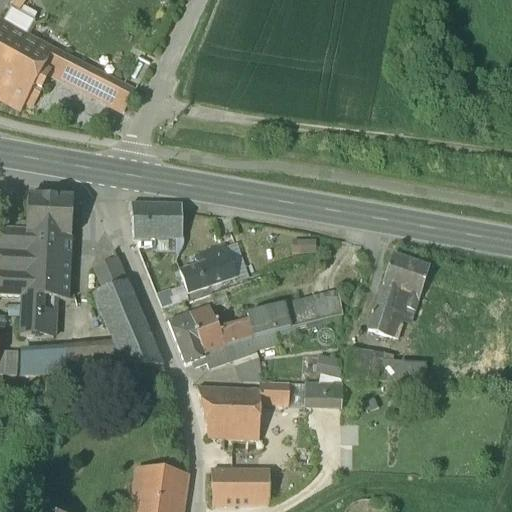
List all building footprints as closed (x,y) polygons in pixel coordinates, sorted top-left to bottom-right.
[(9,12),(0,27),(24,41),(33,25),(9,12)] [(0,102),(20,113),(34,88),(42,74),(51,56),(49,55),(24,41),(0,27),(0,102)] [(51,56),(42,74),(49,77),(53,79),(64,59),(50,53),(49,55),(51,56)] [(53,79),(123,115),(133,95),(64,59),(53,79)] [(41,92),(49,77),(42,74),(34,88),(41,92)] [(54,303),(67,303),(72,203),(26,201),(25,227),(25,235),(22,301),(54,303)] [(132,243),(181,243),(181,242),(181,214),(181,208),(129,207),(132,243)] [(10,232),(10,234),(25,235),(25,227),(18,226),(10,232)] [(0,300),(20,301),(22,301),(25,235),(10,234),(0,233),(0,300)] [(289,240),(287,251),(309,254),(311,243),(289,240)] [(178,275),(187,297),(188,297),(235,281),(235,280),(223,248),(201,255),(204,266),(178,275)] [(367,335),(394,344),(401,324),(409,326),(412,316),(414,316),(428,271),(391,259),(367,335)] [(92,270),(101,294),(113,289),(126,284),(120,269),(116,260),(92,270)] [(246,275),(249,284),(259,280),(256,271),(246,275)] [(188,297),(190,304),(238,288),(235,280),(235,281),(188,297)] [(92,298),(113,349),(47,354),(50,377),(123,371),(123,372),(161,369),(126,284),(113,289),(101,294),(92,298)] [(223,352),(250,344),(276,337),(289,334),(330,323),(340,321),(341,321),(336,296),(282,309),(246,319),(247,325),(217,333),(223,352)] [(54,303),(22,301),(20,301),(18,340),(52,342),(54,303)] [(208,310),(188,317),(203,359),(223,352),(217,333),(208,310)] [(204,362),(203,359),(188,317),(167,325),(184,370),(194,366),(204,362)] [(277,349),(276,337),(250,344),(253,355),(277,349)] [(254,357),(253,355),(250,344),(223,352),(203,359),(204,362),(194,366),(195,371),(206,367),(208,372),(233,363),(233,364),(254,357)] [(344,378),(370,381),(373,357),(347,353),(344,378)] [(19,379),(50,377),(47,354),(20,355),(19,379)] [(0,379),(15,380),(16,356),(0,355),(0,379)] [(240,387),(259,386),(254,357),(233,364),(240,387)] [(370,381),(379,382),(382,359),(373,357),(370,381)] [(336,388),(340,365),(323,362),(318,388),(328,388),(336,388)] [(128,375),(129,389),(164,387),(161,370),(127,372),(127,375),(128,375)] [(387,388),(405,389),(405,376),(387,376),(387,388)] [(258,386),(258,394),(259,394),(259,409),(287,410),(288,387),(258,386)] [(328,388),(318,388),(304,387),(303,411),(328,412),(328,388)] [(328,412),(340,412),(341,388),(336,388),(328,388),(328,412)] [(257,444),(259,409),(259,394),(258,394),(196,392),(207,442),(257,444)] [(182,511),(188,479),(135,472),(129,511),(182,511)] [(211,475),(212,511),(238,511),(268,510),(270,475),(211,475)]
